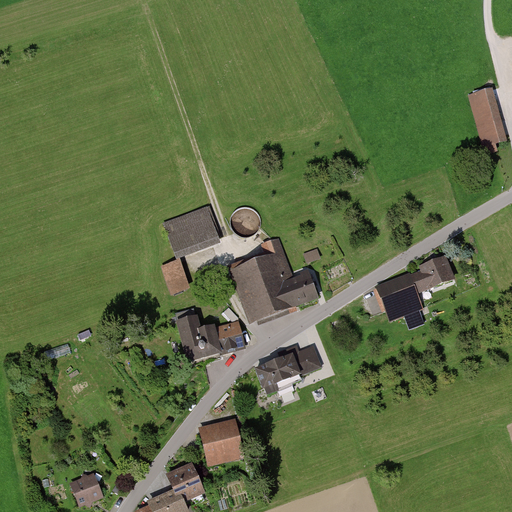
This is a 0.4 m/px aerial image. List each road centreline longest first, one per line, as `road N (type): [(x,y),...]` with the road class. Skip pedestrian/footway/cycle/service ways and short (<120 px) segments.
road 1 (residential): [(127,511),(234,373),(511,197)]
road 2 (track): [(272,344),(235,295),(226,236),(145,0)]
road 3 (track): [(511,130),(488,0)]
